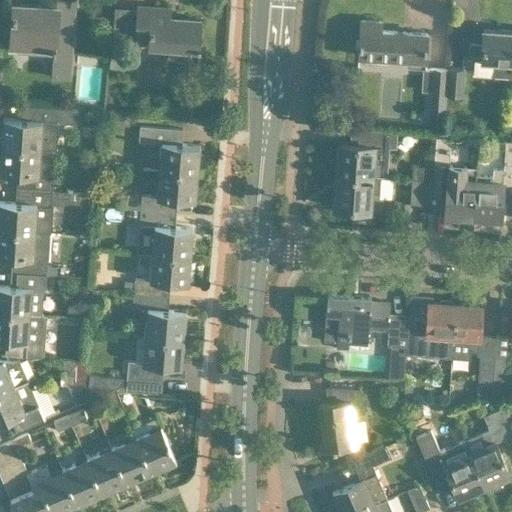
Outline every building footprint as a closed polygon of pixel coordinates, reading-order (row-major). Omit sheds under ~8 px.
[(52,51),(70,53),(74,2),(57,0),(56,7),(54,7),(54,12),(32,10),(33,6),(13,4),(12,25),(9,24),(8,39),(11,40),(10,48),(14,48),(15,45),(50,47),(50,50),(52,50),(52,51)] [(136,11),(134,41),(149,42),(148,46),(176,48),(175,53),(197,55),(198,49),(199,49),(200,43),(197,42),(199,20),(177,18),(177,21),(168,20),(169,8),(150,7),(150,12),(136,11)] [(407,59),(406,67),(425,69),(428,33),(380,30),(381,22),(360,20),(358,55),(407,59)] [(511,68),(511,66),(511,30),(483,28),(482,45),(469,44),(468,58),(482,59),(482,61),(493,61),(492,76),(511,77),(511,71),(511,67),(511,68)] [(68,78),(69,68),(53,66),(52,77),(68,78)] [(447,66),(447,69),(445,93),(445,95),(463,96),(465,67),(447,66)] [(445,95),(447,69),(432,68),(429,114),(444,115),(445,95)] [(3,118),(1,146),(52,149),(52,148),(54,148),(56,122),(57,107),(26,105),(21,105),(21,106),(26,107),(26,119),(3,118)] [(198,145),(176,143),(177,130),(182,131),(182,130),(177,129),(162,128),(140,126),(139,140),(145,140),(145,142),(160,143),(158,169),(196,172),(198,145)] [(336,159),(335,174),(337,174),(337,175),(380,178),(385,178),(386,162),(380,162),(381,149),(381,146),(387,146),(394,147),(396,131),(383,130),(361,128),(360,144),(339,143),(338,159),(336,159)] [(50,175),(52,149),(1,146),(0,158),(0,173),(22,175),(21,189),(51,190),(52,176),(50,175)] [(473,216),(476,180),(475,180),(476,167),(434,164),(432,193),(446,194),(445,214),(449,215),(448,219),(464,220),(464,216),(473,216)] [(433,181),(434,166),(413,165),(412,180),(433,181)] [(476,174),(473,216),(482,217),(482,221),(496,222),(496,218),(501,218),(503,184),(504,169),(493,168),(492,176),(476,174)] [(193,201),(196,172),(158,169),(156,196),(141,195),(140,210),(170,212),(171,199),(193,201)] [(378,210),(380,178),(337,175),(335,207),(337,207),(337,209),(348,210),(349,208),(378,210)] [(433,181),(412,180),(410,204),(431,205),(433,181)] [(51,203),(51,190),(21,189),(20,202),(0,201),(0,228),(34,231),(34,230),(49,232),(51,203)] [(139,225),(136,252),(151,253),(189,256),(192,228),(169,226),(170,212),(140,210),(139,225)] [(34,231),(0,228),(0,257),(16,258),(15,272),(46,274),(49,232),(34,230),(34,231)] [(187,283),(189,256),(151,253),(149,279),(134,277),(133,292),(164,295),(165,281),(187,283)] [(42,289),(45,289),(46,274),(15,272),(15,285),(0,284),(0,312),(29,314),(29,313),(41,314),(42,289)] [(162,309),(164,295),(133,292),(132,308),(146,309),(144,335),(182,339),(185,311),(162,309)] [(388,330),(389,317),(388,317),(389,303),(370,301),(371,297),(327,294),(324,340),(337,341),(336,349),(348,350),(348,343),(368,344),(369,328),(388,330)] [(452,356),(455,301),(438,300),(438,303),(427,302),(426,320),(409,318),(407,346),(406,352),(452,356)] [(471,302),(455,301),(452,356),(470,357),(470,349),(478,350),(482,305),(470,304),(471,302)] [(0,340),(11,342),(10,354),(5,354),(4,355),(41,357),(44,314),(41,314),(29,313),(29,314),(0,312),(0,340)] [(388,330),(387,345),(390,345),(407,346),(409,318),(389,317),(388,330)] [(180,366),(182,339),(144,335),(142,362),(128,361),(126,375),(157,378),(158,365),(180,366)] [(478,391),(477,400),(492,394),(494,356),(480,355),(478,391)] [(494,356),(492,394),(496,392),(498,393),(505,393),(507,357),(494,356)] [(0,391),(28,380),(20,361),(6,359),(0,358),(0,391)] [(66,359),(65,376),(75,377),(75,385),(85,385),(86,360),(66,359)] [(122,384),(123,378),(89,374),(88,384),(92,393),(106,388),(107,391),(122,384)] [(156,392),(157,378),(126,375),(126,386),(115,388),(118,393),(125,391),(161,394),(161,393),(156,392)] [(0,422),(10,418),(15,430),(10,432),(11,433),(16,431),(43,418),(28,380),(0,391),(0,422)] [(336,447),(336,445),(356,443),(353,420),(365,419),(361,389),(328,385),(330,402),(318,403),(324,447),(332,446),(333,448),(336,447)] [(115,388),(105,392),(112,407),(121,403),(115,388)] [(490,429),(465,439),(485,484),(510,473),(496,441),(511,434),(511,429),(506,415),(502,407),(489,412),(493,420),(487,423),(490,429)] [(82,408),(68,415),(72,424),(86,417),(82,408)] [(72,424),(68,415),(54,421),(57,430),(72,424)] [(161,424),(135,435),(150,469),(151,468),(161,464),(162,466),(177,460),(161,424)] [(484,484),(465,439),(440,450),(431,429),(416,436),(439,488),(440,487),(437,481),(450,476),(458,495),(484,484)] [(32,441),(27,432),(12,438),(17,448),(32,441)] [(150,469),(135,435),(111,446),(125,479),(126,479),(127,482),(152,471),(151,468),(150,469)] [(0,459),(18,451),(17,448),(12,438),(0,443),(0,459)] [(125,479),(111,446),(86,456),(102,492),(127,482),(126,479),(125,479)] [(374,465),(380,462),(375,450),(353,459),(361,478),(333,490),(342,511),(350,511),(388,496),(374,465)] [(0,473),(23,464),(18,451),(0,459),(0,473)] [(102,492),(86,456),(62,467),(76,500),(76,501),(77,503),(102,492)] [(76,501),(76,500),(62,467),(50,472),(46,463),(27,472),(28,475),(34,487),(9,498),(15,511),(56,511),(77,503),(76,501)] [(28,475),(27,472),(23,464),(0,473),(0,476),(4,486),(28,475)] [(34,487),(28,475),(4,486),(9,498),(34,487)] [(419,511),(430,508),(420,484),(408,489),(418,511),(419,511)] [(394,511),(388,496),(350,511),(394,511)]
